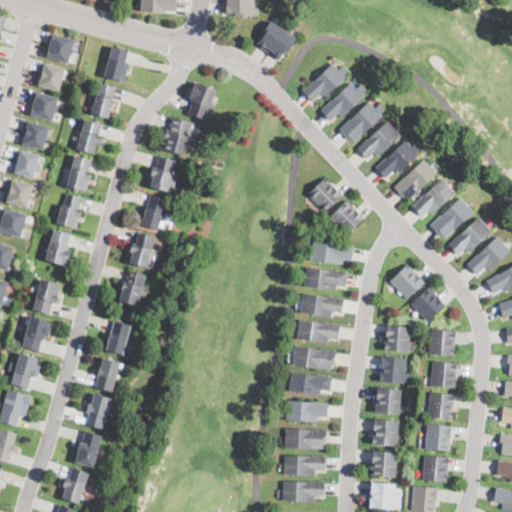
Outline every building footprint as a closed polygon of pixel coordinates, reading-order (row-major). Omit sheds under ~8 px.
[(176,0),(176,8),(176,11),(167,10),(166,13),(141,11),(141,0),(176,0)] [(254,0),(255,8),(251,8),(252,16),(233,16),(233,13),(224,13),(223,1),(225,1),(225,0),(254,0)] [(277,24),(277,25),(279,23),(292,32),(291,34),(297,38),(287,54),(284,52),(279,60),(258,45),(262,39),(260,37),(271,20),(277,24)] [(75,40),(75,41),(69,63),(47,57),(48,51),(46,50),(49,39),(51,40),(53,34),(75,40)] [(127,55),(125,61),(130,63),(125,82),(105,76),(107,67),(104,66),(105,64),(107,58),(110,58),(113,47),(128,51),(127,55)] [(65,69),(65,70),(59,91),(39,86),(41,80),(38,79),(40,72),(41,68),(43,69),(44,63),(65,69)] [(333,63),(339,70),(343,65),(349,71),(344,76),(346,78),(326,96),(325,94),(322,97),(320,95),(312,102),(303,92),(302,91),(333,63)] [(198,82),(205,85),(217,90),(205,120),(188,113),(193,101),(191,100),(192,98),(190,97),(195,85),(196,85),(198,82)] [(364,96),(356,105),(342,118),(338,114),(331,121),(321,111),(331,100),(332,101),(350,82),(364,96)] [(113,94),(112,98),(114,99),(108,118),(92,113),(94,104),(91,103),(94,95),(97,96),(101,83),(115,88),(113,94)] [(37,92),(59,98),(52,121),(31,114),(32,109),(29,108),(33,97),(35,97),(37,92)] [(369,101),(375,108),(380,103),(386,109),(380,114),(382,116),(355,142),(351,138),(349,140),(339,129),(369,101)] [(191,130),(190,133),(190,134),(197,136),(194,146),(188,144),(185,154),(161,147),(162,145),(166,129),(169,130),(172,118),(193,124),(191,130)] [(101,141),(101,142),(98,141),(94,154),(77,150),(85,120),(101,124),(98,136),(102,137),(101,141)] [(49,127),(43,149),(23,144),(24,137),(22,137),(25,126),(27,127),(29,121),(49,127)] [(390,124),(393,127),(398,123),(403,128),(399,133),(401,135),(378,156),(375,152),(367,159),(357,148),(387,121),(390,124)] [(419,154),(408,164),(398,173),(396,174),(393,171),(386,178),(376,167),(386,158),(406,140),(419,154)] [(39,155),(39,156),(37,163),(40,164),(38,171),(35,171),(33,178),(15,173),(16,167),(14,167),(17,155),(19,156),(21,150),(39,155)] [(91,179),(90,180),(87,191),(67,186),(76,155),(91,160),(88,171),(93,172),(91,179)] [(175,166),(173,170),(172,177),(177,179),(174,187),(170,185),(169,191),(148,185),(151,174),(150,174),(152,167),(156,169),(159,156),(176,161),(175,166)] [(437,175),(410,200),(406,196),(404,198),(394,186),(403,178),(425,159),(438,174),(437,175)] [(343,196),(325,213),(308,194),(326,177),(343,196)] [(456,193),(433,214),(430,210),(422,217),(412,206),(442,178),(456,193)] [(34,186),(33,189),(28,208),(7,202),(8,196),(6,195),(9,185),(11,186),(13,179),(34,185),(34,186)] [(81,199),(79,208),(83,209),(81,218),(80,218),(77,229),(57,223),(58,219),(62,204),(64,205),(67,193),(82,197),(81,199)] [(165,204),(164,210),(163,211),(166,212),(164,219),(162,219),(160,229),(139,223),(144,206),(148,207),(151,195),(167,199),(165,204)] [(474,211),(453,232),(446,238),(442,234),(441,235),(431,225),(441,215),(460,197),(474,211)] [(349,234),(347,235),(330,217),(347,200),(365,218),(349,234)] [(5,208),(27,214),(20,238),(0,232),(0,228),(1,225),(0,224),(0,216),(1,213),(4,214),(5,208)] [(491,231),(486,236),(470,251),(466,248),(459,255),(449,244),(451,242),(478,217),(491,231)] [(70,258),(68,263),(65,262),(64,265),(46,260),(54,229),(70,234),(67,245),(69,246),(68,250),(72,251),(70,258)] [(153,245),(152,249),(147,267),(128,262),(131,251),(130,250),(131,244),(135,245),(138,233),(155,237),(153,245)] [(510,250),(492,269),(491,270),(489,267),(486,270),(485,268),(478,275),(468,265),(479,255),(497,236),(511,250),(510,250)] [(332,243),(338,244),(354,246),(352,260),(342,259),(342,265),(311,260),(311,258),(305,257),(306,249),(312,250),(314,241),(332,243)] [(0,243),(14,247),(14,248),(12,255),(16,256),(13,264),(10,263),(8,270),(0,267),(0,243)] [(408,299),(391,281),(408,264),(425,282),(408,299)] [(511,290),(509,292),(507,289),(503,291),(502,288),(494,293),(493,291),(487,281),(499,274),(499,275),(511,266),(511,290)] [(325,270),(333,271),(333,270),(348,272),(346,286),(336,285),(335,291),(305,287),(308,268),(325,270)] [(146,275),(143,286),(149,288),(146,297),(141,295),(138,305),(120,300),(121,295),(117,293),(119,286),(121,281),(126,282),(129,270),(146,275)] [(0,279),(9,282),(8,283),(2,305),(0,304),(0,279)] [(56,303),(53,303),(50,314),(33,310),(41,280),(61,285),(56,303)] [(430,321),(429,322),(412,304),(430,287),(446,305),(430,321)] [(308,295),(329,298),(329,296),(344,298),(342,312),(332,311),(332,316),(301,312),(304,294),(308,295)] [(511,314),(503,318),(499,304),(511,299),(511,314)] [(51,331),(49,337),(46,336),(45,340),(43,340),(39,352),(23,347),(24,345),(31,317),(53,323),(51,331)] [(300,320),(325,323),(340,325),(338,338),(328,337),(328,343),(297,339),(300,320)] [(131,325),(129,334),(126,346),(131,347),(128,356),(106,350),(109,340),(108,340),(110,332),(111,332),(114,321),(131,325)] [(409,349),(409,352),(385,351),(387,326),(387,325),(411,326),(409,349)] [(454,348),(453,356),(430,354),(432,330),(455,332),(454,348)] [(298,347),(321,349),(337,351),(335,365),(333,364),(332,369),(320,368),(320,369),(293,366),(296,346),(298,347)] [(38,375),(37,378),(37,379),(32,378),(29,389),(12,384),(20,354),(39,358),(37,364),(41,365),(38,375)] [(121,363),(113,392),(96,387),(99,375),(95,374),(98,362),(102,363),(103,357),(121,363)] [(410,379),(410,381),(404,381),(404,383),(379,382),(381,357),(406,358),(405,373),(411,373),(410,379)] [(455,388),(431,386),(433,361),(457,363),(455,388)] [(294,372),(317,375),(318,374),(332,377),(330,391),(321,389),(320,395),(290,391),(292,372),(294,372)] [(400,412),(400,414),(376,412),(378,389),(378,388),(402,390),(400,412)] [(25,395),(27,395),(28,394),(32,395),(26,416),(20,414),(17,426),(0,421),(8,390),(25,395)] [(110,406),(116,407),(114,414),(107,413),(103,429),(86,424),(89,413),(85,412),(87,405),(89,405),(92,393),(112,398),(110,406)] [(452,414),(452,419),(429,417),(430,397),(431,393),(454,395),(452,414)] [(292,401),(314,402),(329,403),(328,417),(318,416),(317,422),(313,422),(286,419),(288,400),(292,401)] [(511,423),(502,422),(503,407),(511,408),(511,423)] [(397,446),(373,444),(374,419),(398,421),(397,446)] [(450,448),(450,450),(426,449),(427,425),(452,426),(450,448)] [(303,429),(313,429),(327,429),(326,444),(324,444),(324,449),(285,448),(286,428),(303,429)] [(17,450),(17,453),(12,452),(10,463),(0,460),(0,429),(18,434),(15,446),(18,446),(17,450)] [(102,437),(100,444),(94,467),(75,462),(79,450),(78,450),(78,448),(76,447),(77,443),(80,444),(81,441),(83,442),(85,431),(103,436),(102,437)] [(511,454),(502,453),(502,449),(500,449),(501,434),(511,435),(511,454)] [(395,477),(395,478),(371,476),(373,451),(397,453),(395,477)] [(326,455),(326,457),(326,470),(315,470),(315,475),(284,474),(285,455),(311,456),(326,455)] [(448,474),(447,482),(422,480),(425,456),(449,458),(448,474)] [(511,481),(510,481),(510,478),(506,478),(506,475),(497,475),(498,460),(511,461),(511,481)] [(88,478),(85,485),(79,503),(62,497),(65,490),(61,489),(62,487),(65,477),(69,479),(73,467),(89,473),(88,478)] [(324,482),(324,484),(324,496),(314,496),(314,501),(283,500),(284,482),(310,482),(324,482)] [(400,502),(399,507),(394,506),(394,509),(370,507),(372,482),(396,485),(394,500),(400,501),(400,502)] [(436,511),(424,511),(412,511),(414,487),(438,489),(436,511)] [(511,509),(502,508),(503,503),(494,501),(496,487),(510,490),(511,490),(511,509)] [(54,511),(75,511),(77,509),(58,502),(54,511)]
